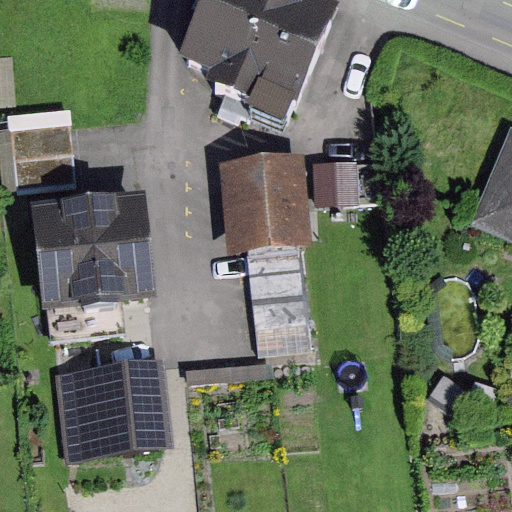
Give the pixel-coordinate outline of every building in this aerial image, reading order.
[(285,159),(295,135),(298,136),(340,34),(258,0),(218,0),(182,88),(213,101),(208,113),(254,132),(249,144),(285,159)] [(0,160),(4,201),(18,200),(13,142),(72,137),(71,121),(0,127),(0,160)] [(18,200),(77,195),(72,137),(13,142),(18,200)] [(511,139),(471,237),(511,254),(511,139)] [(221,180),(229,272),(313,265),(305,173),(221,180)] [(316,175),(318,217),(359,215),(357,173),(316,175)] [(153,262),(147,205),(34,217),(39,273),(44,317),(44,323),(49,322),(125,314),(158,311),(158,306),(153,262)] [(258,279),(262,362),(319,359),(315,276),(258,279)] [(52,351),(128,343),(125,314),(49,322),(52,351)] [(166,374),(57,385),(66,475),(175,463),(166,374)]
